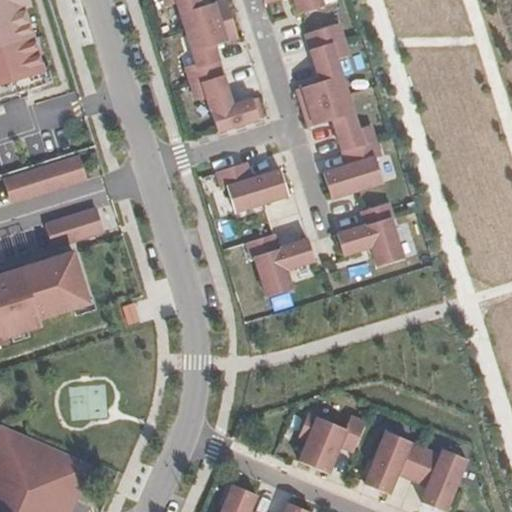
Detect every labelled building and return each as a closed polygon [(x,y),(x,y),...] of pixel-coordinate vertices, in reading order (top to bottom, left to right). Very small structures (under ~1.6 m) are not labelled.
[(27,96),(54,87),(48,66),(49,66),(40,36),(39,37),(29,6),(30,6),(28,0),(0,0),(0,106),(27,98),(27,96)] [(201,8),(198,0),(164,0),(167,7),(177,3),(187,33),(232,19),(226,0),(201,8)] [(323,7),(321,0),(263,0),(265,3),(275,0),(293,0),(299,15),(323,7)] [(232,19),(187,33),(197,64),(186,68),(191,84),(223,75),(214,47),(238,39),(232,19)] [(339,24),(305,35),(321,83),(297,90),(303,109),(348,95),(337,60),(349,56),(339,24)] [(223,75),(191,84),(196,101),(207,98),(218,132),(263,119),(257,99),(233,107),(223,75)] [(348,95),(303,109),(309,128),(333,121),(343,153),(376,142),(371,126),(359,130),(348,95)] [(376,142),(343,153),(347,167),(323,174),(331,200),(383,183),(375,159),(380,157),(376,142)] [(263,155),(246,160),(250,174),(267,169),(263,155)] [(10,204),(88,181),(80,156),(3,178),(10,204)] [(235,213),(288,196),(280,171),(251,180),(246,163),(216,173),(222,190),(228,189),(235,213)] [(378,267),(404,259),(391,220),(393,219),(388,204),(361,212),(366,226),(337,235),(343,256),(371,247),(378,267)] [(45,223),(52,248),(104,232),(97,207),(45,223)] [(315,262),(309,242),(279,251),(274,236),(247,245),(252,260),(255,259),(268,300),(293,292),(286,272),(315,262)] [(73,254),(0,276),(0,339),(5,338),(41,327),(39,320),(89,305),(73,254)] [(129,325),(139,322),(133,304),(123,307),(129,325)] [(308,441),(299,463),(328,475),(340,447),(354,453),(366,424),(351,418),(346,430),(309,414),(299,437),(308,441)] [(0,511),(69,511),(88,468),(1,431),(0,433),(0,511)] [(387,433),(365,486),(388,495),(397,474),(428,487),(421,503),(442,511),(445,511),(467,460),(443,450),(440,456),(410,444),(410,442),(387,433)] [(307,511),(289,504),(285,511),(252,511),(250,511),(257,494),(233,486),(222,511),(307,511)]
